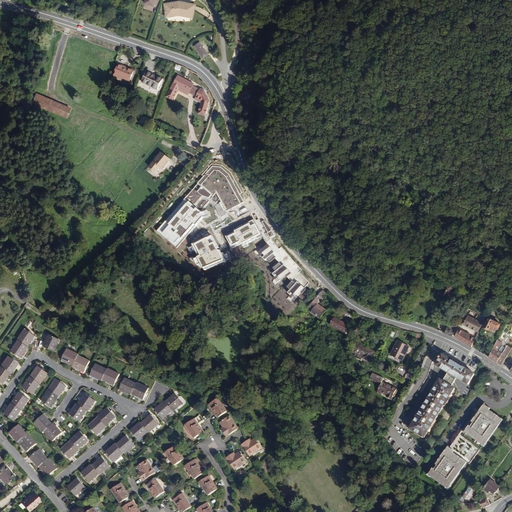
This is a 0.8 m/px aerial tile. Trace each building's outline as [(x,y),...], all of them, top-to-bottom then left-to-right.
[(190,17),(193,6),(181,2),(177,1),(163,3),(165,15),(176,13),(179,14),(190,17)] [(209,54),(199,40),(193,44),(203,58),(209,54)] [(129,81),(134,71),(119,65),(113,78),(121,82),(123,79),(129,81)] [(157,90),(162,79),(147,72),(142,82),(157,90)] [(193,88),(195,85),(178,76),(167,98),(173,101),(178,91),(180,88),(190,94),(193,88)] [(190,94),(180,88),(178,91),(188,96),(190,94)] [(197,97),(200,91),(193,88),(190,94),(197,97)] [(253,98),(248,89),(242,94),(247,102),(253,98)] [(210,103),(204,91),(202,90),(201,92),(197,98),(197,99),(203,102),(202,104),(199,115),(206,117),(210,103)] [(70,109),(35,94),(31,104),(66,119),(70,109)] [(139,123),(146,125),(148,118),(141,116),(139,123)] [(155,177),(169,158),(161,152),(146,171),(155,177)] [(434,192),(414,175),(411,179),(406,175),(396,186),(404,195),(414,184),(425,194),(424,195),(430,200),(435,193),(434,192)] [(136,194),(140,188),(135,184),(130,189),(136,194)] [(102,202),(106,197),(100,193),(96,199),(102,202)] [(353,283),(359,274),(353,270),(343,284),(350,289),(354,284),(353,283)] [(362,292),(366,286),(361,283),(357,289),(362,292)] [(450,298),(455,288),(448,284),(446,286),(443,285),(439,293),(450,298)] [(326,310),(317,304),(325,294),(322,291),(307,309),(310,314),(311,313),(320,319),(326,310)] [(347,334),(351,326),(334,317),(330,326),(347,334)] [(480,329),(475,326),(478,319),(473,317),(469,323),(465,322),(463,326),(478,333),(480,329)] [(500,328),(502,323),(489,317),(485,327),(490,329),(491,328),(496,331),(498,327),(500,328)] [(453,336),(457,328),(452,326),(452,328),(448,326),(446,333),(453,336)] [(28,347),(35,336),(24,328),(17,339),(18,340),(28,347)] [(476,338),(459,328),(455,337),(459,338),(472,346),(476,338)] [(55,352),(60,340),(48,335),(42,347),(55,352)] [(21,358),(29,348),(28,347),(18,340),(10,351),(21,358)] [(403,359),(409,346),(397,341),(391,354),(403,359)] [(370,362),(375,352),(361,345),(361,344),(358,342),(353,352),(357,354),(355,357),(361,360),(362,358),(370,362)] [(501,364),(511,347),(508,345),(503,352),(497,362),(501,364)] [(497,362),(503,352),(499,350),(494,347),(489,357),(497,362)] [(502,365),(511,348),(511,347),(501,364),(502,365)] [(79,354),(67,349),(61,360),(73,366),(78,356),(79,354)] [(434,364),(438,357),(440,354),(438,353),(432,363),(434,364)] [(444,405),(451,394),(454,388),(451,387),(457,378),(468,385),(474,374),(440,354),(438,357),(441,359),(436,365),(448,372),(442,381),(440,380),(433,390),(426,402),(428,403),(420,415),(419,414),(412,426),(410,429),(420,435),(423,437),(427,431),(428,432),(435,420),(437,416),(436,415),(440,408),(441,409),(444,405)] [(10,374),(18,363),(7,355),(0,364),(0,366),(9,373),(10,374)] [(84,373),(90,361),(78,356),(73,366),(72,367),(84,373)] [(505,363),(503,368),(509,371),(511,366),(505,363)] [(102,380),(108,369),(95,364),(90,376),(102,382),(102,380)] [(0,366),(0,383),(1,384),(9,373),(0,366)] [(48,374),(38,366),(30,377),(41,384),(48,374)] [(114,386),(120,374),(108,368),(108,369),(102,380),(114,386)] [(392,400),(396,389),(382,382),(384,378),(372,373),(369,379),(380,384),(377,392),(381,395),(381,393),(387,396),(386,397),(392,400)] [(41,384),(30,377),(22,387),(33,395),(41,384)] [(131,395),(137,383),(125,378),(119,390),(131,396),(131,395)] [(59,397),(66,387),(56,379),(48,389),(59,397)] [(143,400),(149,388),(137,382),(137,383),(131,395),(143,400)] [(51,408),(59,397),(48,389),(40,401),(51,408)] [(426,402),(433,390),(432,390),(425,401),(426,402)] [(22,411),(29,400),(19,392),(11,403),(22,411)] [(89,412),(96,401),(85,393),(78,404),(87,411),(89,412)] [(184,403),(175,393),(165,402),(174,411),(174,412),(184,403)] [(445,406),(452,395),(451,394),(444,405),(445,406)] [(227,411),(218,398),(208,404),(212,409),(213,408),(219,417),(227,411)] [(163,420),(174,411),(165,402),(164,400),(155,409),(163,420)] [(420,415),(428,403),(426,402),(419,414),(420,415)] [(14,421),(22,411),(11,403),(4,414),(14,421)] [(80,422),(87,411),(78,404),(76,403),(69,414),(80,422)] [(502,419),(489,410),(490,409),(486,405),(481,412),(479,414),(488,420),(491,416),(500,422),(502,419)] [(116,417),(107,407),(97,416),(98,417),(106,426),(116,417)] [(469,464),(500,422),(491,416),(488,420),(479,414),(481,412),(477,409),(431,474),(448,487),(466,461),(469,464)] [(412,426),(419,414),(418,413),(411,425),(412,426)] [(43,432),(52,424),(43,414),(34,423),(43,433),(43,432)] [(150,433),(160,424),(151,414),(141,423),(149,432),(150,433)] [(238,429),(230,416),(220,422),(223,428),(225,430),(223,432),(226,437),(238,429)] [(106,426),(98,417),(88,426),(97,436),(107,427),(106,426)] [(202,433),(197,425),(198,423),(195,418),(185,425),(194,439),(202,433)] [(139,441),(149,432),(141,423),(140,422),(130,431),(139,441)] [(52,442),(62,433),(53,423),(52,424),(43,432),(52,442)] [(27,435),(19,425),(9,434),(18,444),(19,443),(27,435)] [(89,441),(80,431),(70,440),(71,441),(79,449),(89,441)] [(38,444),(29,434),(27,435),(19,443),(28,453),(38,444)] [(135,445),(127,435),(117,444),(124,453),(125,454),(135,445)] [(263,448),(256,438),(251,442),(249,443),(247,441),(242,444),(250,457),(263,448)] [(79,449),(71,441),(61,449),(70,459),(80,450),(79,449)] [(117,444),(115,443),(106,452),(114,462),(121,456),(124,453),(117,444)] [(183,460),(177,451),(178,450),(175,446),(165,452),(174,466),(183,460)] [(48,460),(39,450),(30,459),(38,469),(40,467),(48,460)] [(247,461),(241,452),(236,455),(233,457),(232,454),(226,458),(234,470),(247,461)] [(111,467),(102,456),(92,465),(100,474),(101,475),(111,467)] [(58,469),(49,459),(48,460),(40,467),(48,477),(58,469)] [(203,474),(197,465),(198,464),(195,459),(185,466),(194,480),(203,474)] [(157,473),(161,470),(158,465),(154,468),(155,468),(153,469),(146,460),(137,466),(140,471),(142,474),(139,476),(143,481),(155,473),(155,472),(156,471),(157,473)] [(92,465),(91,464),(81,473),(90,483),(100,474),(92,465)] [(14,477),(4,465),(0,468),(0,478),(5,484),(14,477)] [(216,490),(211,482),(212,481),(209,476),(199,482),(208,496),(216,490)] [(76,497),(86,488),(77,478),(67,487),(76,497)] [(165,492),(156,478),(146,485),(149,490),(150,489),(157,498),(165,492)] [(500,488),(491,480),(484,489),(488,493),(490,491),(494,495),(500,488)] [(128,497),(123,489),(124,488),(120,483),(111,489),(120,503),(128,497)] [(476,492),(470,487),(466,492),(472,497),(476,492)] [(29,511),(40,502),(32,492),(20,502),(28,511),(29,511)] [(467,503),(472,497),(466,492),(457,504),(467,503)] [(183,511),(192,507),(182,493),(173,500),(176,505),(177,504),(182,511),(183,511)] [(491,506),(488,498),(479,501),(483,509),(491,506)] [(138,511),(134,506),(136,505),(132,501),(123,507),(126,511),(138,511)] [(211,511),(209,509),(210,508),(207,502),(197,509),(199,511),(211,511)]
